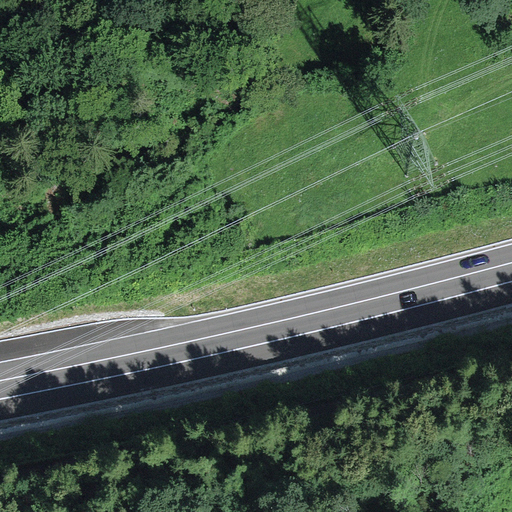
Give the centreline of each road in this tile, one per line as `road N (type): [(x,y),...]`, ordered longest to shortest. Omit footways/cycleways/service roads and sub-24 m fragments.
road 1 (track): [(0,478),(511,363)]
road 2 (trunk): [(0,384),(396,304),(511,272)]
